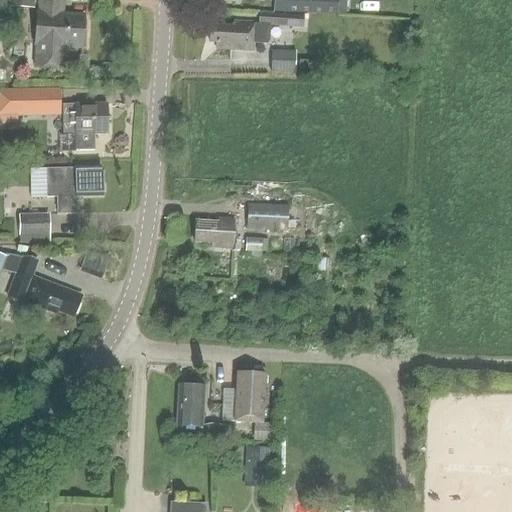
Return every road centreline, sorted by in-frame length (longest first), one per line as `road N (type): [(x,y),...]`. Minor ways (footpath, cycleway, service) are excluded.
road 1 (tertiary): [(0,472),(110,337),(134,289),(151,205),(163,0)]
road 2 (unknown): [(149,349),(131,511)]
